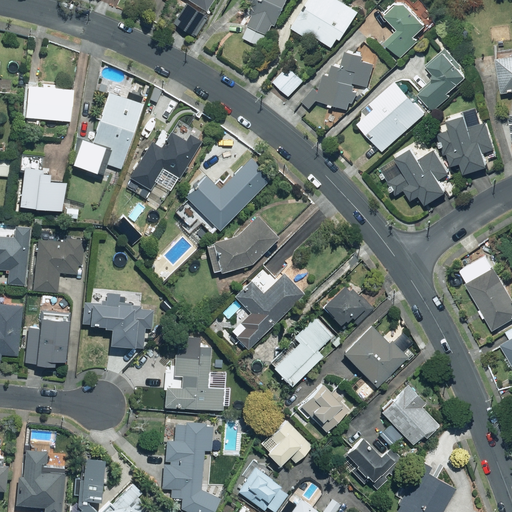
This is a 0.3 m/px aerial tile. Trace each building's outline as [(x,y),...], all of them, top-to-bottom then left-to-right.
[(208,12),(190,0),(176,21),(194,34),(208,12)] [(193,0),(211,9),(215,0),(193,0)] [(245,35),(263,45),(289,0),(255,0),(258,2),(254,10),(257,12),(252,22),(253,22),(245,35)] [(366,8),(353,0),(311,0),(295,24),(314,37),(317,32),(336,45),(342,36),(346,38),(366,8)] [(432,22),(413,0),(401,0),(389,10),(403,27),(389,39),(403,56),(423,38),(419,33),(432,22)] [(473,75),(448,47),(430,63),(439,73),(420,90),(437,110),(455,95),(451,91),(462,82),(463,84),(473,75)] [(370,55),(349,48),(346,62),(338,61),(333,64),(340,73),(336,76),(331,70),(326,74),(331,80),(328,83),(326,82),(323,91),(317,85),(305,98),(315,106),(322,98),(351,107),(354,100),(357,101),(360,89),(357,88),(359,81),(370,85),(380,53),(371,50),(370,55)] [(511,51),(502,52),(507,90),(511,89),(511,51)] [(309,79),(294,62),(277,77),(292,94),(309,79)] [(428,112),(397,75),(354,112),(385,149),(428,112)] [(77,87),(32,82),(29,114),(73,119),(77,87)] [(146,101),(113,90),(96,137),(87,134),(86,136),(81,134),(76,160),(84,164),(86,162),(108,170),(111,162),(124,166),(146,101)] [(472,112),(455,116),(457,125),(440,129),(445,150),(454,148),(457,161),(467,159),(470,170),(495,164),(491,149),(497,148),(490,121),(475,125),(472,112)] [(155,138),(133,173),(154,186),(160,178),(158,177),(166,164),(183,175),(205,139),(192,131),(189,137),(174,128),(164,143),(155,138)] [(412,166),(395,176),(403,190),(411,186),(418,197),(427,192),(432,200),(453,187),(446,175),(453,171),(439,148),(427,156),(419,143),(403,152),(412,166)] [(11,153),(0,152),(0,173),(10,174),(11,153)] [(210,172),(190,192),(224,226),(275,175),(255,154),(223,185),(210,172)] [(29,163),(24,202),(66,207),(70,179),(54,177),(55,169),(48,168),(48,165),(29,163)] [(240,232),(216,239),(225,269),(249,263),(256,261),(282,235),(261,212),(240,232)] [(17,234),(0,232),(0,265),(9,267),(9,270),(11,270),(10,281),(28,283),(33,225),(18,223),(17,234)] [(54,238),(41,237),(36,287),(60,290),(62,270),(80,272),(81,262),(84,263),(87,238),(55,234),(54,238)] [(511,288),(498,264),(470,279),(497,327),(511,318),(511,288)] [(332,272),(327,266),(313,278),(318,284),(332,272)] [(238,332),(251,345),(307,291),(286,270),(266,289),(255,277),(238,292),(253,308),(243,318),(248,323),(238,332)] [(362,294),(366,291),(359,283),(356,286),(351,280),(327,299),(346,321),(369,302),(362,294)] [(97,300),(88,299),(86,320),(109,322),(109,324),(123,325),(121,342),(137,344),(138,335),(151,336),(154,308),(145,307),(145,302),(137,301),(137,300),(123,299),(122,299),(123,291),(110,290),(109,298),(104,297),(104,299),(97,299),(97,300)] [(0,357),(4,357),(4,352),(20,354),(25,304),(0,301),(0,357)] [(39,320),(28,318),(23,362),(63,366),(63,361),(71,362),(77,306),(41,302),(39,320)] [(317,312),(297,331),(303,337),(277,362),(295,380),(326,351),(320,345),(335,331),(317,312)] [(375,321),(346,349),(379,384),(410,354),(394,337),(392,339),(375,321)] [(511,336),(503,341),(511,355),(511,326),(508,329),(511,336)] [(170,382),(168,402),(198,405),(225,407),(227,385),(211,384),(214,344),(202,343),(202,344),(189,343),(188,351),(178,351),(177,371),(185,371),(184,383),(170,382)] [(326,379),(303,400),(328,427),(351,407),(345,401),(347,400),(340,392),(341,390),(338,386),(338,385),(335,382),(333,382),(332,383),(330,380),(328,381),(326,379)] [(429,435),(443,423),(426,405),(429,401),(412,382),(385,407),(415,440),(425,431),(429,435)] [(209,419),(188,418),(188,421),(178,420),(176,437),(169,437),(167,457),(173,458),(173,467),(172,467),(171,480),(172,480),(172,481),(184,482),(195,483),(180,501),(191,511),(208,511),(209,511),(217,502),(216,501),(218,498),(213,493),(210,496),(211,484),(212,484),(212,482),(211,482),(212,481),(204,480),(207,448),(213,448),(215,423),(211,423),(209,423),(209,419)] [(289,418),(272,434),(278,440),(271,447),(283,460),(291,453),(297,460),(314,443),(289,418)] [(406,434),(393,420),(382,431),(395,445),(406,434)] [(366,432),(350,447),(361,459),(353,467),(366,480),(370,477),(379,486),(389,477),(386,473),(390,470),(394,473),(408,460),(393,445),(390,448),(389,446),(384,450),(366,432)] [(22,472),(21,472),(18,500),(47,503),(47,511),(59,511),(63,511),(69,462),(49,460),(50,447),(29,445),(26,472),(22,471),(22,472)] [(0,483),(9,484),(12,459),(7,458),(8,451),(0,450),(0,483)] [(108,452),(88,451),(86,475),(77,474),(76,493),(105,495),(108,452)] [(259,463),(240,487),(267,507),(269,503),(277,509),(290,492),(282,486),(284,483),(275,476),(259,463)] [(444,511),(457,490),(421,470),(396,511),(444,511)] [(230,484),(221,478),(215,487),(223,493),(230,484)] [(136,479),(102,511),(139,511),(150,503),(140,493),(145,488),(136,479)] [(305,492),(289,511),(335,511),(343,502),(334,496),(324,509),(322,507),(323,505),(305,492)] [(100,511),(103,509),(90,496),(74,511),(100,511)]
